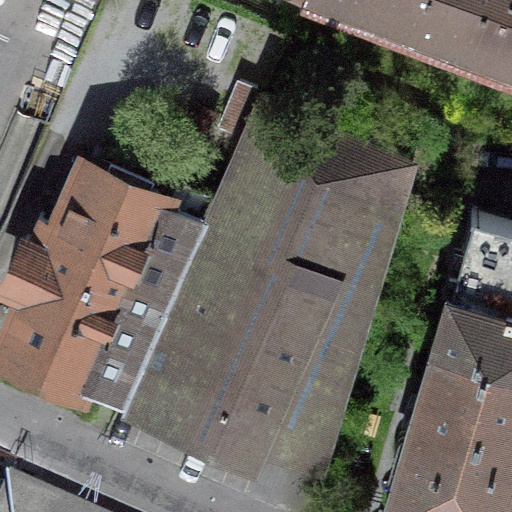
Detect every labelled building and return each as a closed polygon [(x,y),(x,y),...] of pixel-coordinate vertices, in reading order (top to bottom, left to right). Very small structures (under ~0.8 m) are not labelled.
[(511,0),(363,0),(384,8),(381,15),(511,64),(511,0)] [(409,153),(260,89),(206,212),(125,397),(124,399),(253,455),(259,440),(267,443),(318,465),(409,153)] [(80,377),(125,397),(206,212),(86,160),(60,219),(42,211),(31,236),(27,235),(22,245),(6,282),(28,291),(4,346),(79,379),(80,377)] [(433,340),(511,362),(511,216),(471,204),(470,207),(472,208),(433,340)] [(498,511),(511,464),(511,362),(433,340),(409,422),(385,505),(410,511),(498,511)] [(0,511),(68,511),(0,482),(0,511)]
